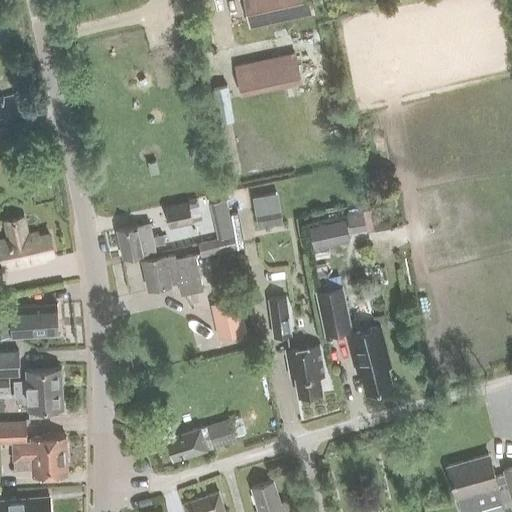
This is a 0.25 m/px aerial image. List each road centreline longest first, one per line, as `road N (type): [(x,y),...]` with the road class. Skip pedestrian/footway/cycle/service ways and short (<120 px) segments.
road 1 (tertiary): [(102,494),(95,265),(35,0)]
road 2 (residential): [(511,383),(162,484),(102,494)]
